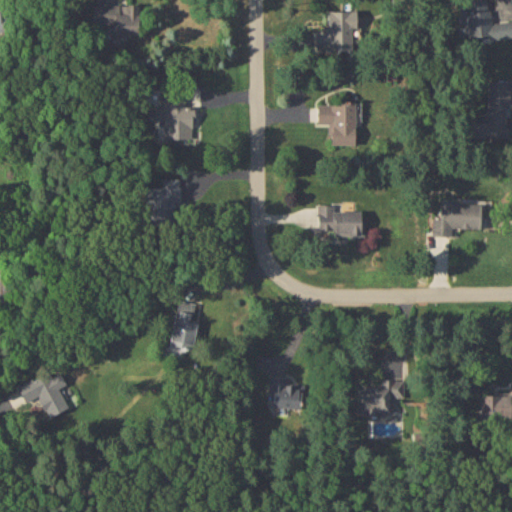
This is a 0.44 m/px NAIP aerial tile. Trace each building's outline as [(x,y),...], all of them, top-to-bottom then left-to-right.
[(464,0),(468,37),(492,34),(492,39),(511,37),(511,20),(489,22),(487,0),(464,0)] [(138,35),(138,4),(93,4),(92,24),(114,25),(114,34),(138,35)] [(327,10),(326,32),(313,32),(313,49),(351,50),(351,26),(356,26),(357,10),(327,10)] [(472,121),(473,138),(508,138),(507,81),(487,81),(487,113),(481,113),(481,121),(472,121)] [(163,138),(190,138),(190,123),(194,123),(194,106),(182,106),(182,88),(161,88),(161,106),(154,106),(154,120),(163,120),(163,138)] [(354,144),(355,103),(316,102),(316,124),(329,124),(329,144),(354,144)] [(162,187),(145,187),(145,224),(172,224),(172,207),(180,207),(180,178),(162,178),(162,187)] [(431,235),(451,235),(451,227),(481,228),(482,199),(440,198),(439,218),(431,218),(431,235)] [(360,210),(340,210),(340,204),(316,204),(317,229),(333,229),(333,236),(363,235),(363,222),(360,222),(360,210)] [(195,302),(178,299),(169,344),(192,348),(197,322),(191,321),(195,302)] [(17,386),(25,402),(37,396),(48,417),(68,407),(58,388),(66,384),(60,372),(51,376),(48,369),(17,386)] [(272,406),(297,407),(298,384),(287,384),(288,376),(269,375),(268,392),(273,392),(272,406)] [(357,387),(357,413),(401,413),(401,377),(379,377),(380,387),(357,387)] [(511,392),(479,392),(479,417),(511,417),(511,392)]
